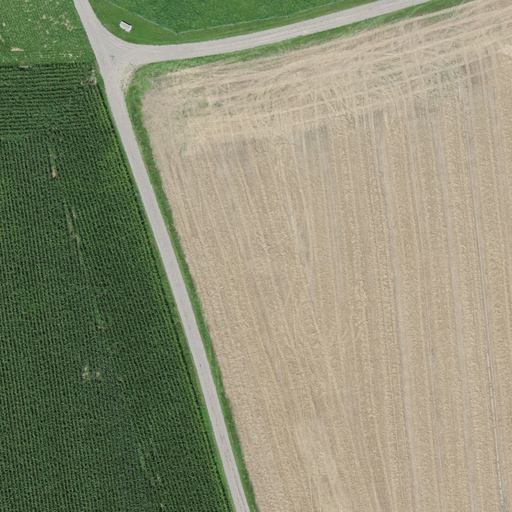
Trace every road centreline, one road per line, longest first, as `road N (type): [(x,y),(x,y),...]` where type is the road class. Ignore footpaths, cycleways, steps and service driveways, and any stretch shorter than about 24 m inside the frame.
road 1 (track): [(84,0),(185,289),(248,511)]
road 2 (track): [(432,0),(275,46),(180,61),(106,51)]
